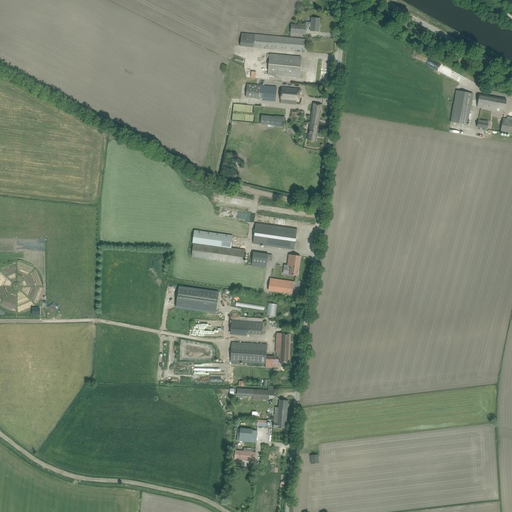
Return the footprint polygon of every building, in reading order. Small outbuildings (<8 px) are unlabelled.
[(312,18),(311,23),(306,22),(306,25),(291,24),(290,33),(305,34),(306,27),(311,28),(311,31),(314,31),(319,32),(320,19),(312,18)] [(242,34),(240,46),(304,52),(304,47),(306,47),(307,42),(305,42),(305,39),(242,34)] [(269,54),(268,75),(300,78),(301,57),(296,57),(269,54)] [(267,72),(267,63),(259,62),(258,68),(260,68),(260,71),(267,72)] [(246,94),(246,97),(260,98),(276,99),(277,87),(261,86),(247,84),(246,90),(246,94)] [(282,88),(280,103),(294,104),(296,104),(296,102),(297,97),(300,97),(300,89),(295,89),(282,88)] [(457,91),(451,122),(467,125),(473,94),(457,91)] [(479,95),(477,107),(504,112),(507,100),(479,95)] [(307,140),(311,141),(316,141),(322,105),(314,103),(307,140)] [(261,116),(261,124),(269,125),(281,126),(284,126),(285,118),(261,116)] [(502,123),(501,132),(511,134),(511,117),(508,117),(507,119),(503,118),(502,123)] [(478,122),(477,127),(484,129),(484,130),(487,131),(487,130),(487,127),(485,127),(485,123),(478,122)] [(226,203),(226,195),(214,194),(213,202),(226,203)] [(220,207),(218,215),(230,217),(232,210),(220,207)] [(256,223),(253,244),(294,249),(297,229),(256,223)] [(232,235),(195,230),(192,257),(244,264),(246,250),(230,248),(232,235)] [(253,252),(252,265),(266,267),(267,260),(268,254),(253,252)] [(283,269),(285,270),(290,270),(290,275),(298,276),(300,256),(289,254),(287,265),(284,264),(283,269)] [(270,278),(269,290),(292,293),(294,282),(270,278)] [(179,286),(176,308),(216,313),(219,291),(179,286)] [(231,321),(231,333),(246,333),(249,334),(262,334),(263,322),(240,321),(231,321)] [(267,356),(266,363),(274,363),(274,367),(278,367),(279,358),(279,357),(281,357),(280,358),(280,363),(289,363),(291,334),(282,333),(281,352),(277,352),(277,356),(267,356)] [(231,342),(231,362),(266,363),(267,356),(267,344),(231,342)] [(253,396),(253,399),(269,400),(269,397),(269,395),(273,395),(275,395),(275,391),(254,390),(253,396)] [(276,407),(275,415),(278,415),(278,420),(277,423),(286,424),(288,401),(283,400),(279,400),(279,408),(276,407)] [(274,420),(274,427),(277,427),(277,428),(286,428),(286,424),(277,423),(278,420),(274,420)] [(257,442),(258,430),(238,429),(237,441),(257,442)] [(236,450),(235,459),(255,461),(256,452),(240,451),(236,450)] [(319,454),(315,455),(310,455),(311,464),(319,463),(319,454)]
